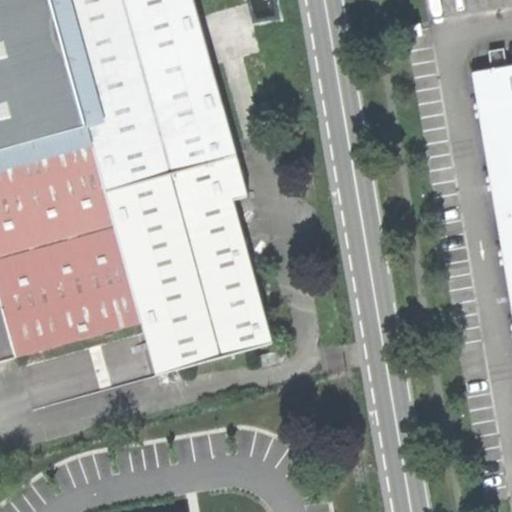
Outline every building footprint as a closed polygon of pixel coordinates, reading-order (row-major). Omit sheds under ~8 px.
[(55,0),(91,128),(0,153),(0,292),(18,356),(39,350),(52,347),(144,322),(159,375),(273,344),(233,199),(249,195),(195,0),(55,0)] [(0,0),(0,153),(91,128),(55,0),(0,0)] [(490,49),(492,62),(506,59),(504,47),(490,49)] [(511,65),(474,71),(511,299),(511,65)] [(0,361),(18,356),(0,292),(0,361)] [(54,355),(52,347),(39,350),(42,359),(54,355)]
